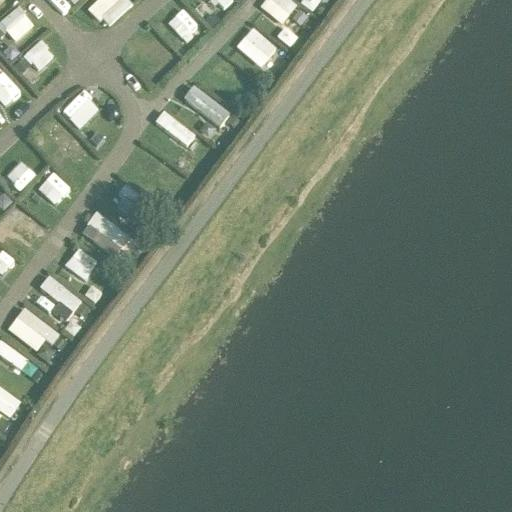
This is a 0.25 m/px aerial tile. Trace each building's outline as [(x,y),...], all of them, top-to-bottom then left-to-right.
[(62,0),(75,12),(86,0),(62,0)] [(108,35),(134,9),(124,0),(104,0),(89,15),(108,35)] [(226,0),(202,0),(221,19),(233,7),(226,0)] [(280,0),(269,0),(258,13),(279,32),(295,13),(280,0)] [(194,47),(205,37),(175,5),(164,16),(194,47)] [(0,28),(0,34),(14,49),(34,31),(18,13),(0,28)] [(130,45),(149,65),(165,49),(147,30),(130,45)] [(259,74),(276,56),(252,34),(235,53),(259,74)] [(289,53),(296,43),(282,34),(276,45),(289,53)] [(33,77),(54,66),(44,48),(23,59),(33,77)] [(224,63),(210,78),(228,94),(241,79),(224,63)] [(0,109),(3,113),(20,99),(2,77),(0,78),(0,109)] [(193,93),(183,106),(219,134),(230,121),(193,93)] [(99,149),(118,129),(84,96),(65,116),(99,149)] [(164,117),(154,129),(164,137),(157,145),(176,161),(192,142),(164,117)] [(77,168),(88,157),(55,123),(44,134),(77,168)] [(12,165),(25,179),(40,166),(26,152),(12,165)] [(141,155),(132,170),(169,195),(179,180),(141,155)] [(52,178),(36,195),(54,212),(70,195),(52,178)] [(110,224),(120,232),(130,220),(143,231),(155,218),(125,192),(117,202),(124,208),(110,224)] [(40,246),(47,237),(17,212),(0,231),(0,247),(3,251),(20,230),(40,246)] [(116,266),(132,247),(96,219),(81,238),(116,266)] [(64,272),(83,287),(97,269),(77,255),(64,272)] [(0,257),(0,281),(3,283),(14,266),(0,257)] [(73,320),(81,307),(47,284),(38,297),(73,320)] [(51,352),(58,343),(24,315),(6,336),(35,359),(44,347),(51,352)] [(0,348),(0,347),(0,364),(20,380),(28,369),(0,348)] [(0,398),(0,418),(10,425),(19,410),(0,398)]
